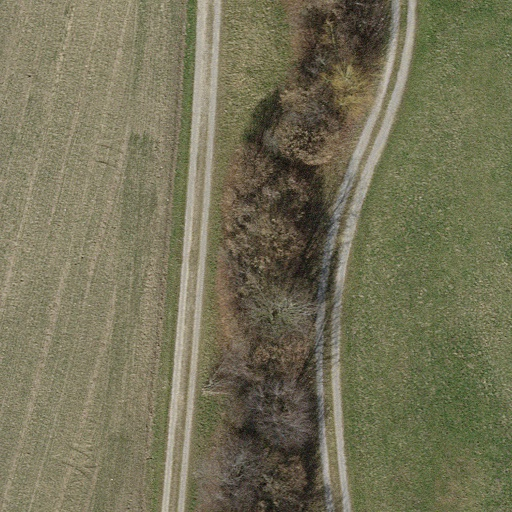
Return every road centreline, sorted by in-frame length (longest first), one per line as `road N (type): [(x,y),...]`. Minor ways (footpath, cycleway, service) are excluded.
road 1 (track): [(397,0),(394,57),(339,218),(330,270),(325,398),(335,511)]
road 2 (track): [(213,0),(177,511)]
